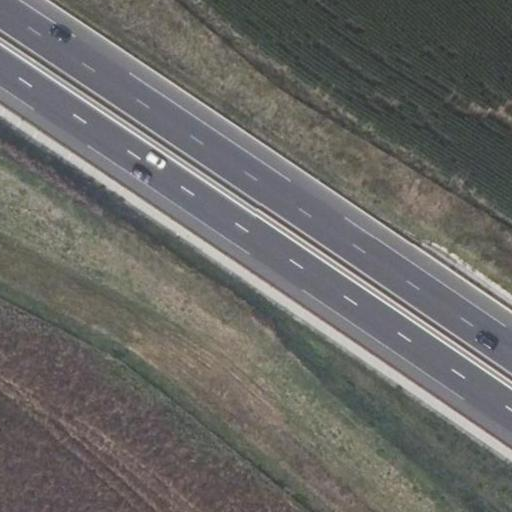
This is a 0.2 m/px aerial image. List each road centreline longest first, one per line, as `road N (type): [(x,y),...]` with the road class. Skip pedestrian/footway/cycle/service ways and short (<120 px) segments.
road 1 (motorway): [(0,67),(511,416)]
road 2 (motorway): [(511,355),(0,6)]
